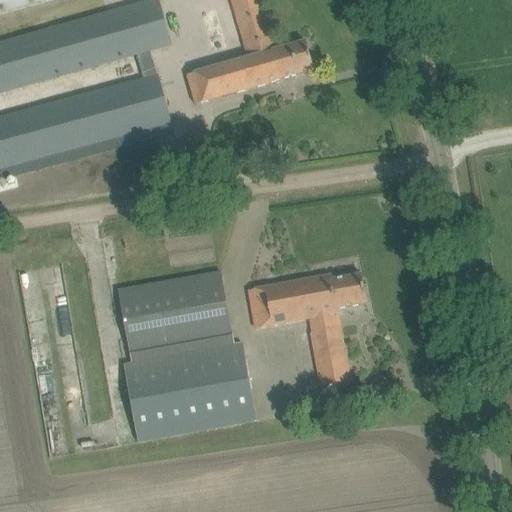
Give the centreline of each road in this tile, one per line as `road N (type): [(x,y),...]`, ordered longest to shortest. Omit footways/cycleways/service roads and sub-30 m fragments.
road 1 (tertiary): [(499,511),(444,162),(394,0)]
road 2 (track): [(444,162),(0,225)]
